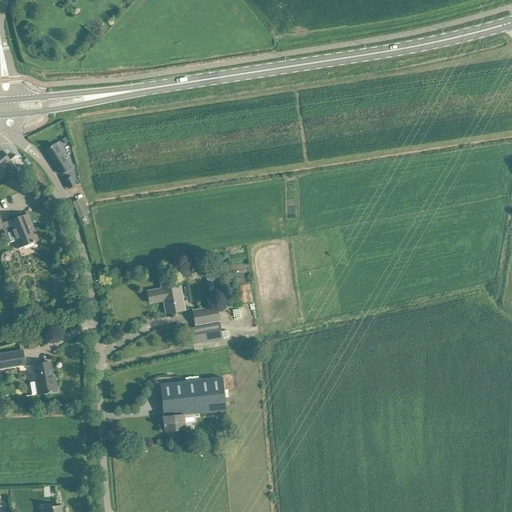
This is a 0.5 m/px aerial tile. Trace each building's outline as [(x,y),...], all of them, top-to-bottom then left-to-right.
[(55,144),(45,150),(61,174),(70,168),(55,144)] [(2,152),(0,153),(0,172),(11,163),(18,172),(18,171),(24,166),(16,155),(9,160),(2,152)] [(75,185),(71,177),(64,181),(68,189),(75,185)] [(73,204),(78,218),(86,215),(81,201),(73,204)] [(27,214),(18,218),(2,224),(0,220),(0,230),(2,230),(4,232),(10,230),(18,248),(38,241),(27,214)] [(214,280),(219,278),(218,274),(225,273),(224,270),(212,272),(205,273),(206,282),(214,280)] [(179,283),(170,285),(160,286),(161,289),(147,292),(149,304),(163,301),(166,314),(184,311),(179,283)] [(220,322),(217,306),(192,310),(195,327),(220,322)] [(220,323),(190,328),(193,345),(223,339),(220,323)] [(22,349),(21,350),(8,352),(0,353),(0,368),(25,364),(22,349)] [(53,382),(52,377),(50,362),(33,365),(38,395),(48,393),(48,394),(50,393),(57,392),(55,382),(53,382)] [(222,378),(169,384),(160,385),(165,432),(177,431),(179,442),(186,441),(184,422),(194,421),(193,414),(226,410),(222,378)] [(61,511),(61,506),(55,506),(53,494),(34,495),(35,508),(43,507),(43,511),(61,511)]
